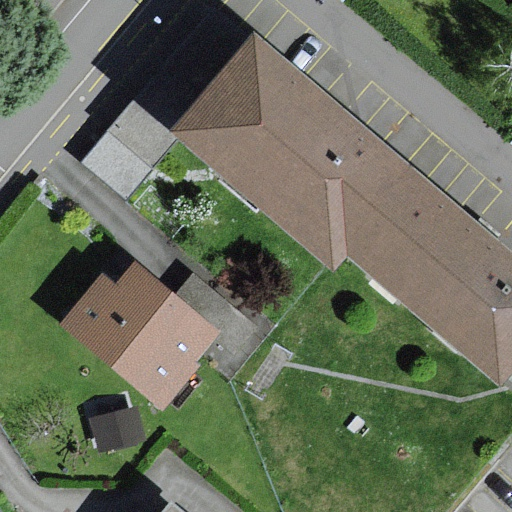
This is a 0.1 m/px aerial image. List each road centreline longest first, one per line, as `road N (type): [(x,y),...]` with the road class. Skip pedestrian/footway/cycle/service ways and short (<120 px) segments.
road 1 (residential): [(511,179),(295,0)]
road 2 (residential): [(0,133),(112,0)]
